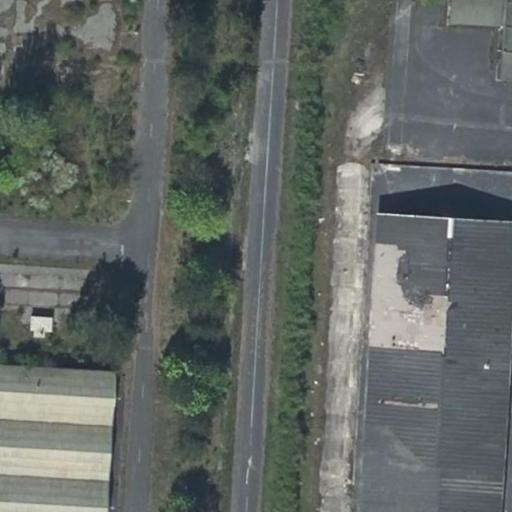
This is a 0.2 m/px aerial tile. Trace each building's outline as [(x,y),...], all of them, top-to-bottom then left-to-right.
[(449,0),(448,24),(500,26),(501,0),(449,0)] [(511,78),(511,0),(501,0),(500,26),(497,78),(511,78)] [(361,222),(346,511),(491,511),(505,229),(361,222)] [(52,317),(31,316),(30,331),(52,331),(52,317)] [(107,511),(116,375),(0,367),(0,511),(107,511)]
